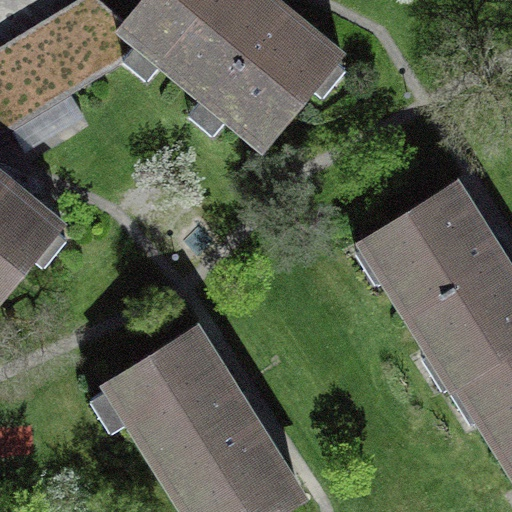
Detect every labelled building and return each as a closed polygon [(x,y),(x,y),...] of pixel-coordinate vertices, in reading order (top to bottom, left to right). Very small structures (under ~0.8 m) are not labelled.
[(126,17),(105,0),(69,0),(0,41),(0,122),(7,128),(122,63),(133,49),(113,32),(126,17)] [(140,0),(126,17),(113,32),(133,49),(122,63),(147,84),(157,71),(200,106),(189,119),(213,140),(225,126),(259,154),(313,90),(322,97),(345,69),(337,62),(345,53),(280,0),(140,0)] [(511,246),(499,225),(458,159),(351,225),(444,374),(451,369),(511,466),(511,246)] [(0,299),(32,261),(41,268),(64,240),(56,233),(64,224),(0,170),(0,299)] [(197,306),(96,369),(101,377),(87,386),(108,419),(122,410),(185,511),(266,511),(264,509),(307,482),(251,392),(197,306)]
